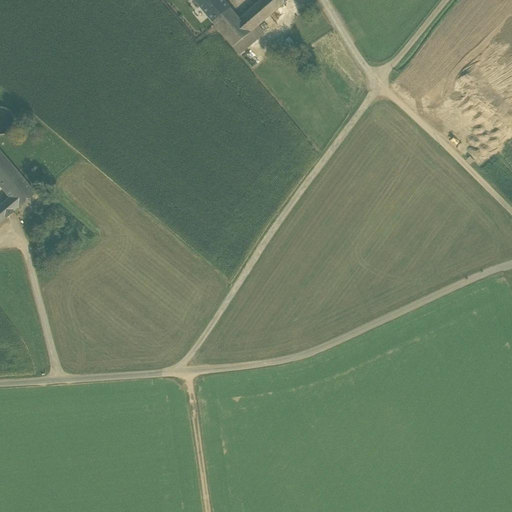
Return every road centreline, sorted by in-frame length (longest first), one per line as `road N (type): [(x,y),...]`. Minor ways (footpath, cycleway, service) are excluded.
road 1 (unclassified): [(191,370),(198,343),(251,257),(379,83)]
road 2 (unclassified): [(511,263),(313,354),(191,370)]
road 3 (unclassified): [(191,370),(0,384)]
road 4 (unclassified): [(379,83),(511,209)]
road 5 (track): [(207,511),(191,370)]
